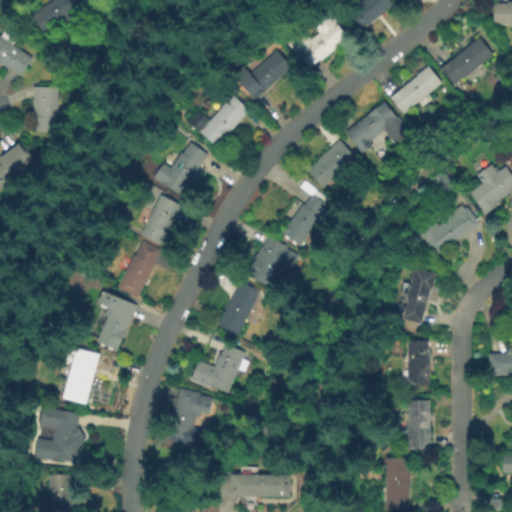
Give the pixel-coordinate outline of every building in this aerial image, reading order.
[(88,0),(84,3),(94,19),(85,24),(81,18),(70,25),(65,18),(44,31),(32,11),(50,0),(88,0)] [(390,0),(394,4),(368,24),(367,23),(357,31),(344,14),(360,1),(359,0),(390,0)] [(508,1),(511,1),(511,26),(511,23),(493,22),(494,1),(508,2),(508,1)] [(287,40),(304,27),(311,36),(319,30),(312,20),(329,7),(349,36),(307,66),(287,40)] [(5,28),(17,37),(13,43),(32,56),(21,73),(8,65),(8,66),(0,60),(0,33),(1,34),(5,28)] [(493,53),(466,76),(465,75),(455,83),(443,69),(442,70),(440,67),(479,35),(493,53)] [(293,66),(255,98),(233,73),(243,64),(250,72),(277,48),(293,66)] [(432,98),(422,105),(419,101),(404,112),(390,95),(428,65),(442,82),(428,93),(432,98)] [(57,85),(57,130),(33,130),(33,116),(31,116),(32,85),(57,85)] [(233,94),(249,108),(217,145),(200,130),(226,100),(227,101),(233,94)] [(384,99),(397,116),(398,115),(410,129),(394,142),(384,129),(370,140),(373,143),(363,152),(345,130),(384,99)] [(356,156),(323,186),(308,169),(318,159),(317,158),(339,138),(356,156)] [(0,153),(17,140),(27,152),(29,150),(42,167),(25,177),(19,170),(0,184),(0,153)] [(190,141),(206,153),(178,194),(152,176),(163,161),(170,166),(180,150),(183,152),(190,141)] [(491,162),(497,170),(506,164),(511,172),(511,189),(497,200),(499,203),(486,212),(470,190),(483,181),(477,173),(491,162)] [(455,184),(442,194),(429,178),(442,168),(455,184)] [(324,201),(329,205),(324,212),(330,216),(317,235),(311,231),(301,245),(282,231),(303,202),(305,203),(311,194),(299,185),(304,179),(328,196),(324,201)] [(183,204),(169,231),(167,230),(160,243),(139,232),(160,192),(183,204)] [(462,202),(464,207),(466,204),(472,212),(473,211),(479,222),(434,255),(413,229),(431,215),(438,223),(447,218),(444,213),(451,208),(453,210),(462,202)] [(288,244),(286,247),(298,253),(287,276),(273,269),(266,283),(246,273),(260,244),(262,245),(268,234),(288,244)] [(161,248),(138,296),(117,286),(133,252),(136,254),(143,239),(161,248)] [(436,272),(431,289),(430,289),(421,323),(401,318),(407,297),(406,297),(414,266),(436,272)] [(256,299),(238,334),(217,323),(239,279),(259,289),(254,298),(256,299)] [(137,304),(118,349),(96,340),(107,315),(105,314),(108,305),(98,301),(103,289),(137,304)] [(511,370),(509,369),(509,373),(493,373),(493,379),(489,379),(487,350),(505,351),(508,344),(511,347),(511,316),(511,315),(511,314),(511,370)] [(428,338),(428,351),(431,351),(431,384),(407,384),(407,339),(428,338)] [(245,350),(228,392),(206,383),(219,353),(221,354),(226,342),(245,350)] [(96,367),(89,394),(86,393),(85,398),(87,398),(86,401),(64,396),(73,363),(60,359),(64,344),(97,353),(94,366),(96,367)] [(213,396),(209,413),(198,410),(194,426),(202,428),(197,447),(166,440),(179,386),(201,392),(200,393),(213,396)] [(429,397),(428,447),(407,447),(408,437),(405,437),(406,397),(429,397)] [(82,434),(81,440),(77,444),(74,446),(72,459),(51,456),(51,458),(34,455),(37,436),(52,438),(54,427),(38,424),(41,405),(79,411),(77,425),(80,427),(82,434)] [(511,470),(503,470),(503,451),(511,451),(511,470)] [(405,498),(406,508),(384,508),(383,455),(407,455),(407,498),(405,498)] [(72,504),(72,511),(49,511),(49,472),(74,472),(74,504),(72,504)] [(290,474),(289,496),(230,494),(231,472),(290,474)]
